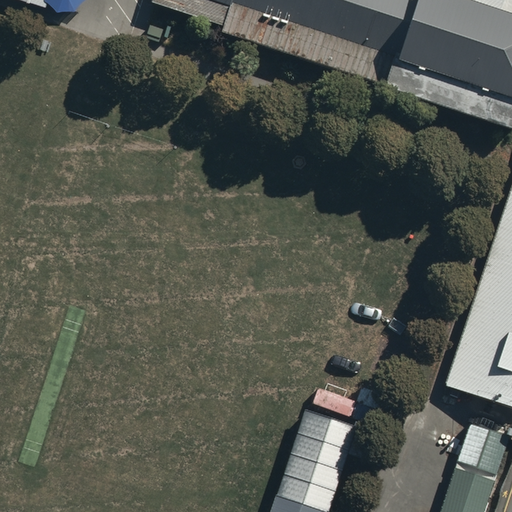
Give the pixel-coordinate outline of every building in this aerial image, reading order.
[(12,0),(29,5),(29,4),(45,9),(48,0),(12,0)] [(511,25),(498,21),(433,0),(154,0),(151,9),(154,9),(223,33),(221,40),(354,83),(347,106),(378,117),(384,99),(511,142),(511,25)] [(511,0),(433,0),(498,21),(511,25),(511,190),(445,391),(511,416),(511,0)] [(303,412),(270,511),(328,511),(355,429),(303,412)] [(504,437),(465,424),(453,462),(492,475),(504,437)] [(481,511),(492,484),(451,470),(436,511),(481,511)]
